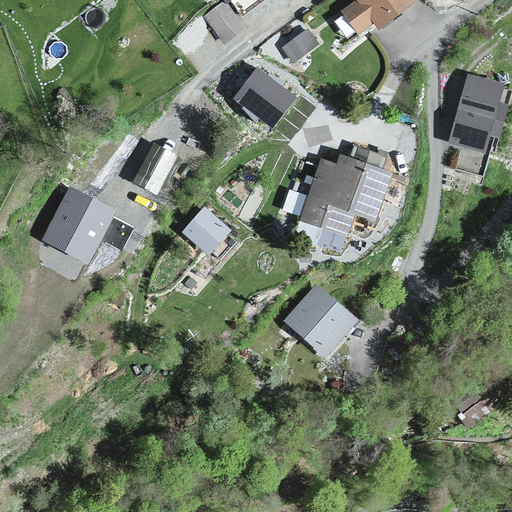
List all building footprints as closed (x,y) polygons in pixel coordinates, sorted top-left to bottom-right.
[(217,0),(225,11),(240,0),(217,0)] [(417,0),(371,0),(352,14),(374,45),(424,9),(417,0)] [(229,10),(210,27),(227,47),(246,30),(229,10)] [(283,42),(308,23),(300,12),(275,31),(283,42)] [(310,34),(283,55),(297,72),(324,51),(310,34)] [(256,62),(230,94),(273,134),(305,89),(256,62)] [(487,147),(504,78),(467,68),(449,138),(487,147)] [(333,146),(300,223),(339,239),(349,216),(388,233),(411,179),(333,146)] [(65,183),(44,241),(92,259),(114,201),(65,183)] [(207,204),(179,230),(212,258),(237,228),(207,204)] [(115,209),(105,238),(127,245),(136,216),(115,209)] [(322,293),(289,334),(340,373),(372,332),(322,293)] [(321,511),(311,485),(244,511),(321,511)]
